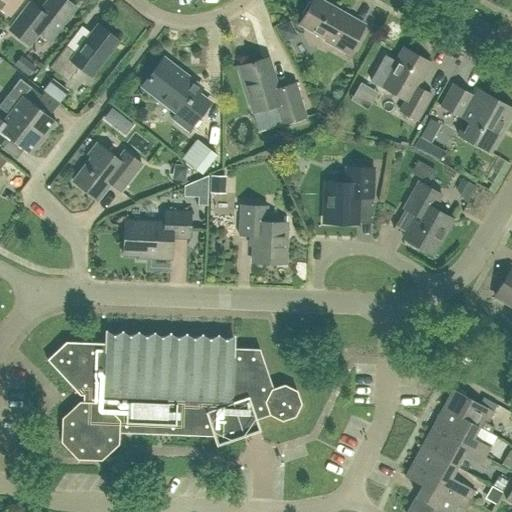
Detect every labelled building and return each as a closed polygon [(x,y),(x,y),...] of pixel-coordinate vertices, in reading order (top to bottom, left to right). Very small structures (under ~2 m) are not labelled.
[(0,0),(0,9),(9,16),(21,0),(0,0)] [(47,40),(74,6),(66,0),(50,0),(41,12),(29,3),(9,29),(29,45),(38,33),(47,40)] [(347,53),(363,25),(319,0),(312,0),(299,24),(325,38),(324,40),(347,53)] [(289,21),(276,29),(283,42),(297,35),(289,21)] [(90,76),(118,40),(98,24),(76,53),(66,45),(49,68),(67,82),(78,67),(90,76)] [(416,120),(431,95),(417,87),(431,63),(403,47),(381,86),(405,100),(399,110),(416,120)] [(27,76),(35,67),(21,55),(13,65),(27,76)] [(278,88),(268,57),(238,66),(251,112),(276,105),(282,123),(305,116),(295,83),(278,88)] [(189,130),(209,103),(197,93),(201,88),(163,58),(142,86),(176,113),(173,118),(189,130)] [(59,77),(49,86),(63,102),(73,93),(59,77)] [(6,96),(16,104),(9,112),(43,138),(55,122),(34,105),(41,95),(19,79),(6,96)] [(472,95),(453,84),(441,106),(465,119),(457,134),(489,152),(511,111),(511,108),(476,88),(472,95)] [(315,109),(328,116),(334,105),(321,98),(315,109)] [(30,155),(43,138),(9,112),(2,121),(0,119),(0,147),(1,148),(8,138),(30,155)] [(417,135),(410,147),(439,164),(447,151),(417,135)] [(201,174),(217,155),(196,139),(181,159),(201,174)] [(123,187),(141,164),(124,150),(117,159),(97,143),(88,154),(91,157),(72,181),(97,200),(110,183),(120,191),(123,187)] [(0,176),(19,190),(28,178),(0,156),(0,171),(2,173),(0,175),(0,176)] [(184,176),(185,170),(183,167),(176,166),(173,168),(172,175),(175,178),(181,179),(184,176)] [(372,199),(373,168),(346,167),(345,183),(325,182),(324,223),(356,224),(357,198),(372,199)] [(197,206),(207,206),(208,176),(183,187),(183,192),(197,192),(197,206)] [(210,193),(222,193),(223,177),(211,177),(210,193)] [(462,179),(456,190),(470,198),(476,186),(462,179)] [(431,254),(451,219),(433,209),(441,195),(418,182),(403,209),(415,216),(403,238),(431,254)] [(284,263),(286,223),(266,222),(266,206),(240,205),(238,236),(253,236),(252,262),(284,263)] [(189,238),(190,212),(165,211),(164,223),(124,221),(123,254),(150,256),(150,258),(171,259),(171,237),(189,238)] [(511,269),(494,296),(511,306),(511,269)] [(233,343),(226,339),(112,335),(105,338),(105,343),(65,342),(46,360),(83,399),(62,418),(61,442),(77,459),(100,460),(118,444),(118,433),(213,436),(216,445),(258,430),(255,419),(269,415),(281,421),(294,416),(300,404),(296,391),(284,385),(272,389),(259,350),(259,349),(233,348),(233,343)] [(442,408),(478,427),(481,421),(486,424),(493,411),(453,389),(442,408)] [(478,427),(442,408),(432,428),(484,456),(489,447),(472,437),(478,427)] [(486,470),(492,461),(484,456),(432,428),(421,447),(456,467),(462,456),(479,465),(486,470)] [(456,467),(421,447),(409,467),(462,496),(469,500),(474,491),(467,487),(450,477),(456,467)] [(511,450),(502,466),(511,471),(511,450)] [(443,511),(453,511),(462,496),(409,467),(404,477),(421,486),(415,496),(443,511)] [(443,511),(415,496),(406,511),(443,511)]
